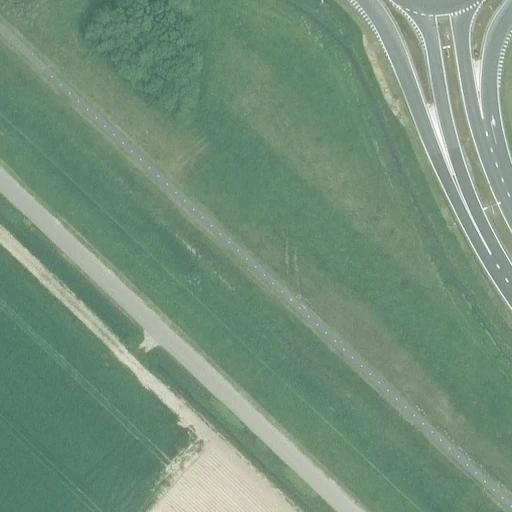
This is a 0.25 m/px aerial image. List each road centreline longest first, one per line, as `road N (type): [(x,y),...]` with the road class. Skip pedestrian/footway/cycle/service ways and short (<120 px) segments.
road 1 (unclassified): [(347,511),(0,181)]
road 2 (primary): [(364,0),(396,50),(463,217),(506,280)]
road 3 (primary): [(420,5),(451,147),(506,280)]
road 4 (primary): [(487,137),(462,58),(461,1)]
road 5 (trunk): [(487,137),(492,45),(511,8)]
